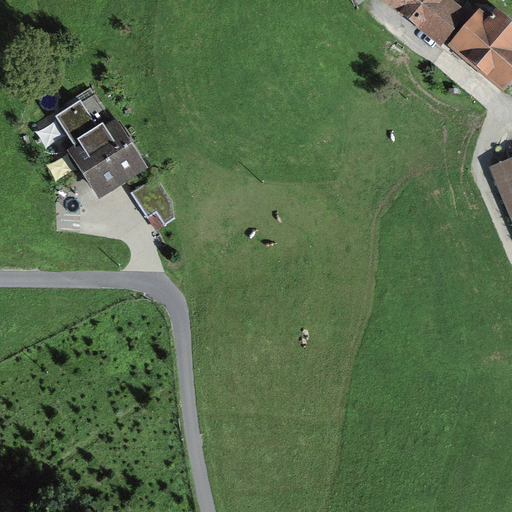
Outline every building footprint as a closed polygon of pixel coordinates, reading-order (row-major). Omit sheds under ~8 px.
[(381,0),(427,39),(461,0),(381,0)] [(451,49),(503,90),(511,78),(511,46),(476,18),(451,49)] [(59,146),(90,195),(143,163),(114,116),(97,126),(80,97),(54,113),(70,139),(59,146)] [(511,159),(488,170),(511,227),(511,159)] [(156,174),(132,191),(153,222),(164,224),(174,214),(173,198),(156,174)]
